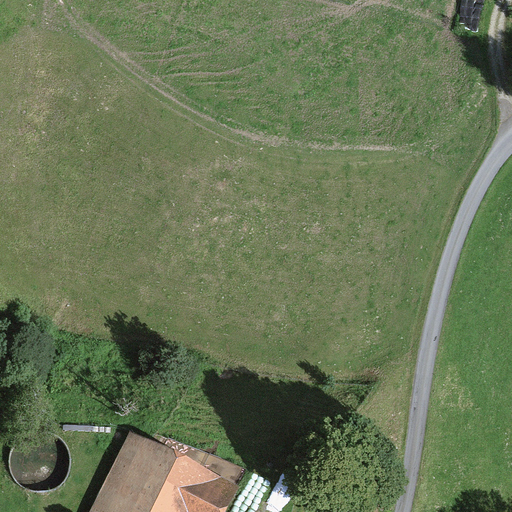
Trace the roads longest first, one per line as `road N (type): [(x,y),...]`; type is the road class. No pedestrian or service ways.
road 1 (track): [(66,0),(85,32),(145,76),(211,119),(274,141),(358,153),(409,149),(455,132),(502,73)]
road 2 (unclassified): [(511,139),(484,176),(449,254),(403,511)]
